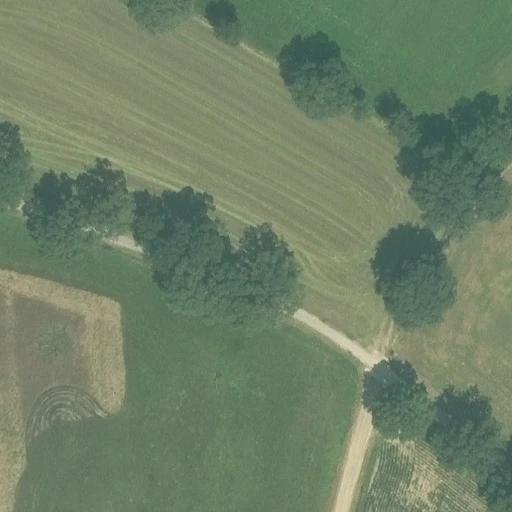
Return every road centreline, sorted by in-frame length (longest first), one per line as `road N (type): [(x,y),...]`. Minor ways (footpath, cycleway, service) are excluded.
road 1 (track): [(0,201),(234,285),(319,326),(376,368)]
road 2 (track): [(511,148),(428,245),(376,368)]
road 3 (track): [(376,368),(511,474)]
road 4 (track): [(338,511),(376,368)]
